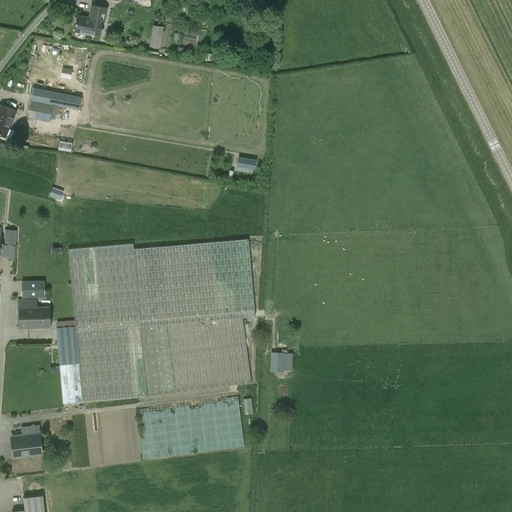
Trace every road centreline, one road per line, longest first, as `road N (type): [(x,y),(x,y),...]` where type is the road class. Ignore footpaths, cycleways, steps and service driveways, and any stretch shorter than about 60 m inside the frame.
road 1 (tertiary): [(511,173),(424,0)]
road 2 (unclassified): [(6,254),(0,398)]
